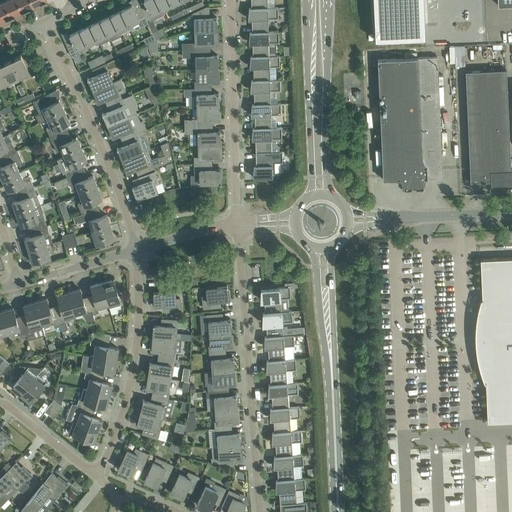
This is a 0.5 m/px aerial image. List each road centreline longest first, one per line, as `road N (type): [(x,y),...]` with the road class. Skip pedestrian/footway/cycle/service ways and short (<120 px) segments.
road 1 (residential): [(259,511),(236,223)]
road 2 (residential): [(135,251),(116,181),(46,21)]
road 3 (residential): [(97,476),(130,381),(135,251)]
road 4 (residential): [(236,223),(229,0)]
road 5 (secondary): [(307,0),(312,194)]
road 6 (secondary): [(328,193),(326,0)]
road 7 (secondary): [(315,246),(333,409)]
road 8 (secondary): [(333,409),(328,246)]
road 9 (residential): [(97,476),(0,398)]
road 10 (residential): [(19,284),(135,251)]
